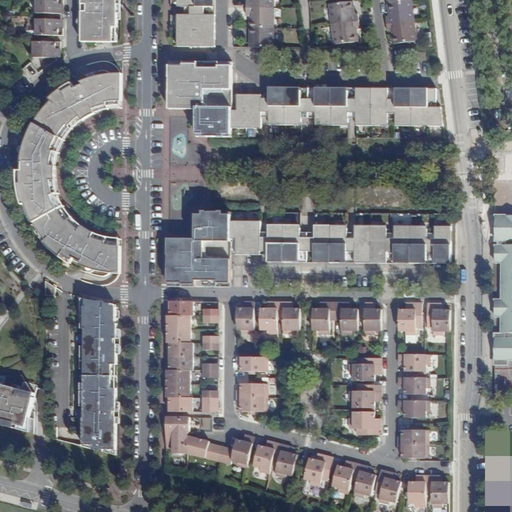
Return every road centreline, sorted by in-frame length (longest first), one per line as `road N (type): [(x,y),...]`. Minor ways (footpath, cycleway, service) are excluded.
road 1 (residential): [(229,293),(228,420),(390,461),(392,296)]
road 2 (residential): [(145,294),(146,52)]
road 3 (residential): [(454,75),(473,297)]
road 4 (residential): [(140,511),(145,294)]
road 5 (residential): [(473,297),(467,511)]
road 6 (residential): [(0,184),(20,240),(44,266),(67,284),(124,295)]
road 7 (residential): [(224,52),(262,81),(385,81)]
road 8 (residential): [(392,296),(229,293)]
